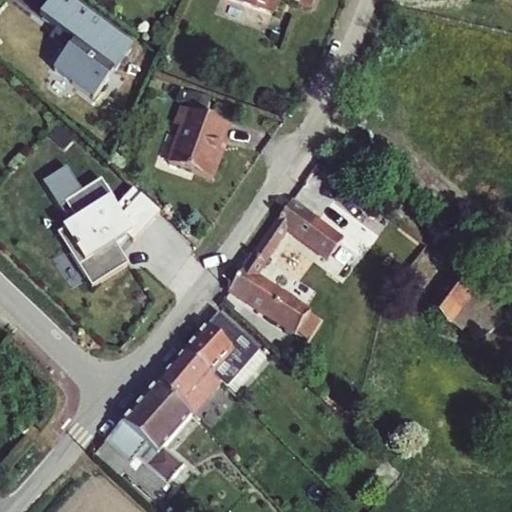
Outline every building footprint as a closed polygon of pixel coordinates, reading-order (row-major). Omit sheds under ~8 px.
[(132,48),(67,0),(52,0),(40,17),(62,33),(56,41),(68,50),(53,70),(94,100),(132,48)] [(315,0),(234,0),(272,15),(277,0),(280,0),(311,12),(315,0)] [(168,84),(154,79),(150,88),(165,94),(168,84)] [(229,127),(182,109),(175,127),(181,129),(168,164),(213,182),(221,159),(217,157),(229,127)] [(101,179),(65,201),(75,219),(62,227),(75,248),(69,252),(90,286),(127,264),(112,238),(121,233),(124,237),(126,236),(132,242),(159,214),(133,189),(117,205),(101,179)] [(237,284),(301,325),(315,305),(274,275),(290,254),(279,246),(294,224),(333,252),(348,232),(300,197),(237,284)] [(475,275),(457,256),(433,278),(451,298),(475,275)] [(192,346),(235,385),(250,399),(294,348),(238,295),(192,346)] [(205,419),(235,385),(192,346),(162,381),(205,419)] [(215,429),(205,419),(162,381),(101,450),(140,486),(144,482),(174,510),(204,477),(185,460),(215,429)]
